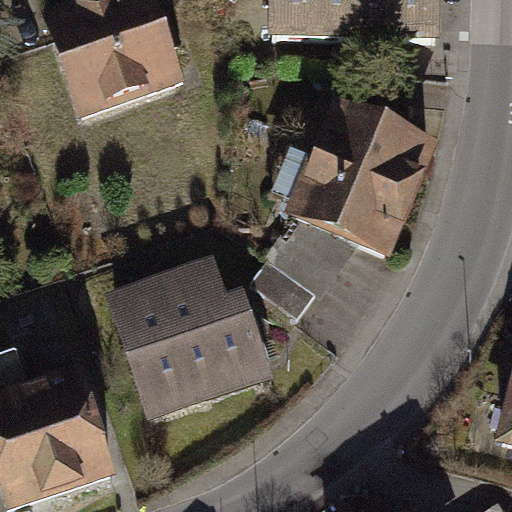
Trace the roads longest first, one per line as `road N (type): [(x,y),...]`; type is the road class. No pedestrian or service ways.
road 1 (residential): [(223,511),(361,424),(424,345),(473,256)]
road 2 (residential): [(473,256),(503,134),(511,0)]
